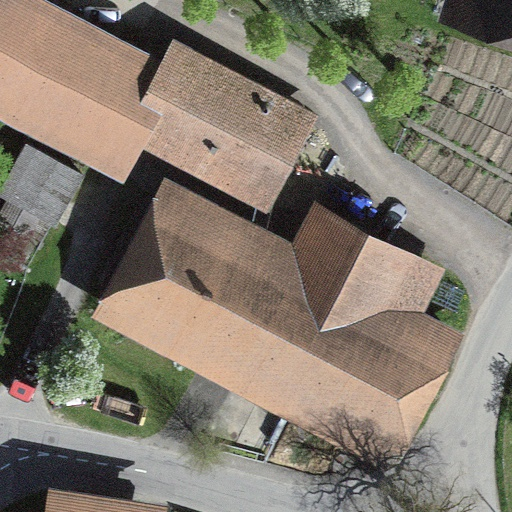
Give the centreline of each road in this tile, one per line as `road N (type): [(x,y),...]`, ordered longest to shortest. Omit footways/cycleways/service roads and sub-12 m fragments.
road 1 (tertiary): [(6,446),(301,510)]
road 2 (unclassified): [(301,510),(375,488),(439,448),(476,402)]
